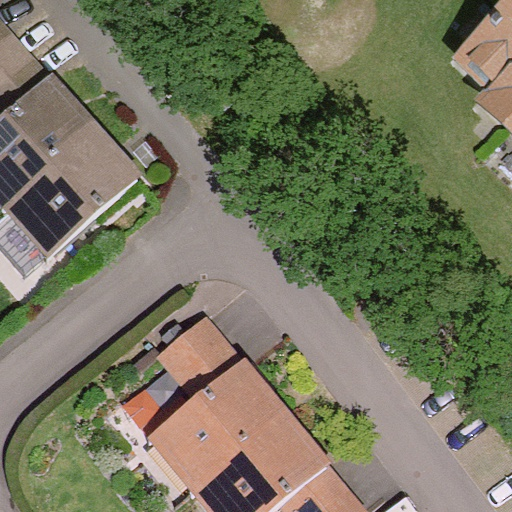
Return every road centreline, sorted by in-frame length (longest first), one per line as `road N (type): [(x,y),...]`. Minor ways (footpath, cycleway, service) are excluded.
road 1 (residential): [(459,511),(235,213)]
road 2 (residential): [(235,213),(0,399)]
